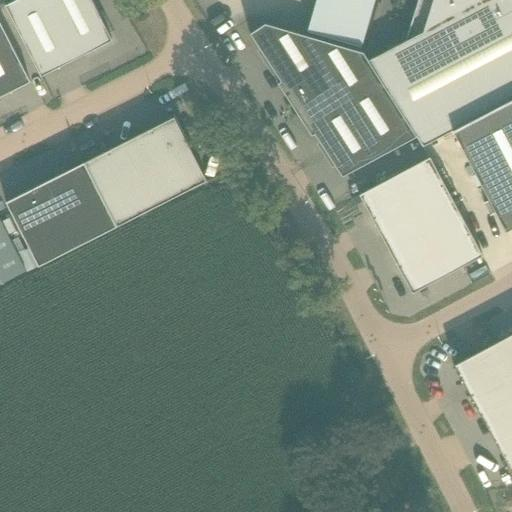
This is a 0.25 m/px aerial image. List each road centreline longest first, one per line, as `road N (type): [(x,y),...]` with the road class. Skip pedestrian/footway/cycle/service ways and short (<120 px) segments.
road 1 (unclassified): [(383,353),(335,261),(200,47)]
road 2 (unclassified): [(200,47),(0,143)]
road 3 (unclassified): [(463,511),(383,353)]
road 4 (unclassified): [(511,283),(383,353)]
